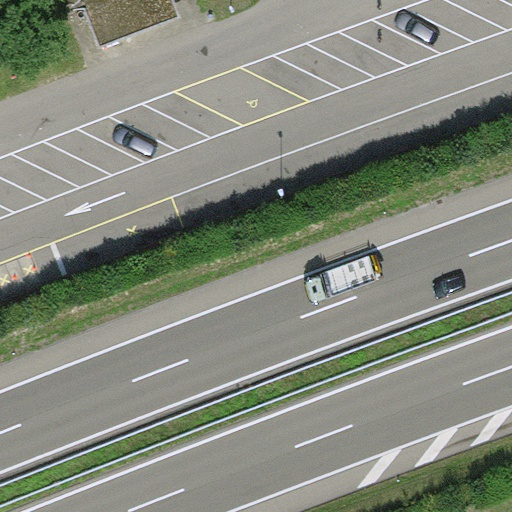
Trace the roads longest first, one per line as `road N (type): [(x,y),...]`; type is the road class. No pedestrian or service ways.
road 1 (motorway): [(511,243),(0,436)]
road 2 (motorway): [(133,511),(511,370)]
